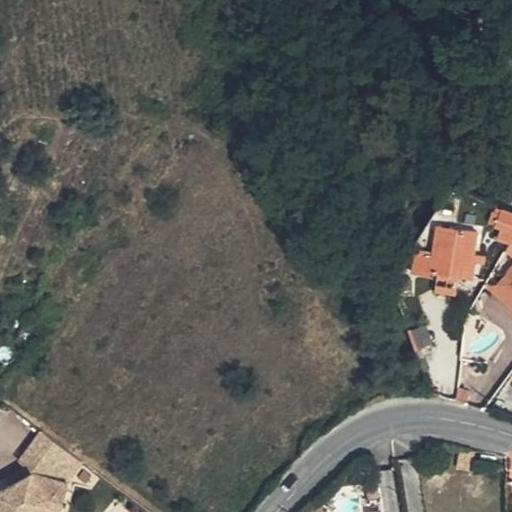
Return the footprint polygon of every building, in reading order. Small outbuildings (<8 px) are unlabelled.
[(476,257),(478,248),(481,225),(442,218),(437,251),(420,248),(416,268),(433,271),(434,266),(441,268),(461,271),(475,273),(478,257),(476,257)] [(488,250),(478,248),(476,257),(478,257),(487,259),(488,250)] [(511,267),(510,266),(499,279),(487,279),(511,299),(511,267)] [(461,271),(441,268),(438,286),(458,290),(461,271)] [(460,395),(470,398),(474,387),(461,383),(460,395)] [(69,451),(44,432),(20,464),(28,469),(35,475),(52,475),(69,451)] [(463,447),(460,464),(476,467),(478,450),(463,447)] [(35,475),(28,469),(9,480),(13,487),(0,494),(0,511),(42,511),(51,507),(64,510),(68,483),(83,461),(69,451),(52,475),(35,475)]
